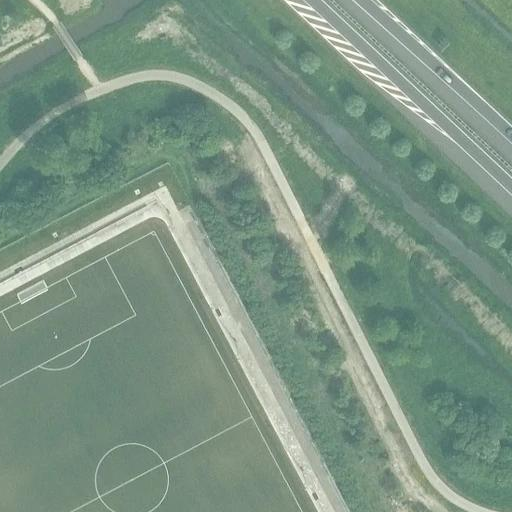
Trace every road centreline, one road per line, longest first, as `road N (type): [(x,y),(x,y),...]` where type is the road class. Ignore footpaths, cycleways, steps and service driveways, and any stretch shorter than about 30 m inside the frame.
road 1 (trunk): [(309,0),(511,191)]
road 2 (trunk): [(511,155),(348,0)]
